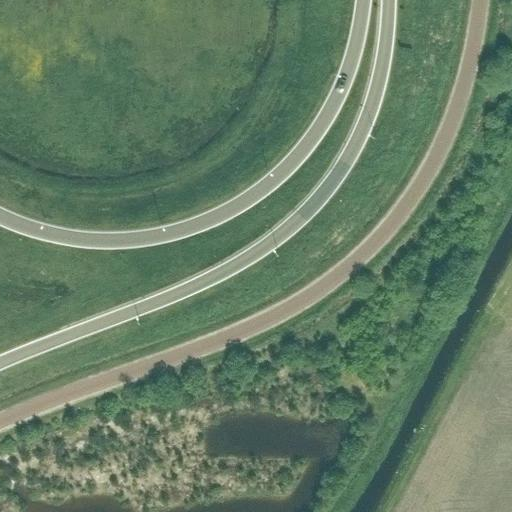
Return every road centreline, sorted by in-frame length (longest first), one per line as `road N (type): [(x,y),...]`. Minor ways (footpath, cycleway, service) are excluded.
road 1 (unclassified): [(0,421),(229,335),(343,271),(404,207),(429,167),(463,86),(479,0)]
road 2 (trunk): [(0,362),(188,288),(254,252),(307,209),(346,159),(366,116),(388,0)]
road 3 (trunk): [(362,0),(351,60),(318,129),(242,202),(187,228),(138,238),(57,235),(0,216)]
road 4 (track): [(511,182),(332,511)]
